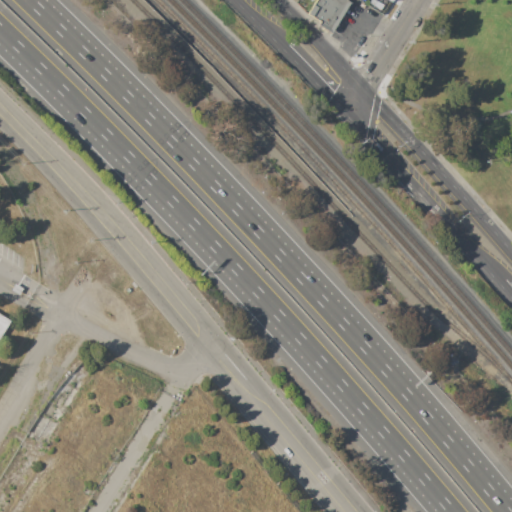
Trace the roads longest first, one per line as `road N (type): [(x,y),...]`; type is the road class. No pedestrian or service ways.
road 1 (motorway): [(504,511),(278,255),(27,0)]
road 2 (motorway): [(0,30),(298,338),(449,511)]
road 3 (tertiary): [(208,345),(0,112)]
road 4 (secondary): [(342,107),(499,283)]
road 5 (secondary): [(511,253),(358,86)]
road 6 (tertiary): [(348,511),(208,345)]
road 7 (residential): [(17,288),(188,375)]
road 8 (residential): [(188,375),(102,511)]
road 9 (residential): [(60,313),(0,427)]
road 10 (secondary): [(358,86),(266,0)]
